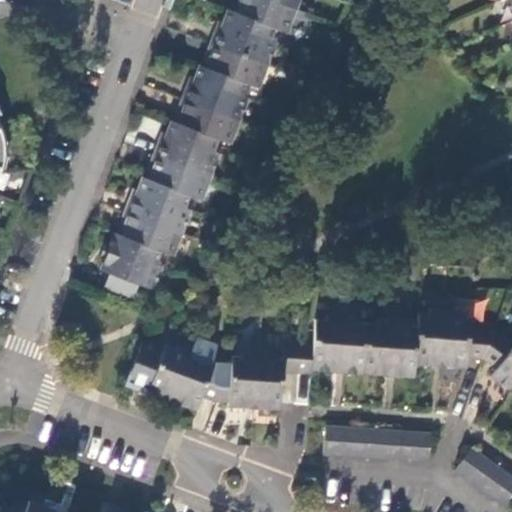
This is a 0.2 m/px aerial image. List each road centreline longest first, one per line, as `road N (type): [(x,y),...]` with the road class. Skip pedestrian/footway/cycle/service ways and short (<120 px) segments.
road 1 (residential): [(8,377),(156,0)]
road 2 (residential): [(211,459),(8,377)]
